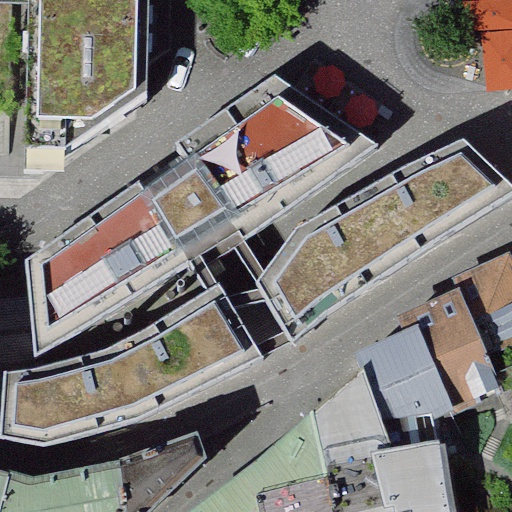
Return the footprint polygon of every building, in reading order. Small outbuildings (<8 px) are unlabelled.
[(32,184),(55,185),(158,110),(160,73),(177,62),(179,5),(158,5),(158,0),(37,0),(37,4),(32,184)] [(0,10),(0,116),(15,117),(18,11),(0,10)] [(153,185),(35,265),(27,267),(36,376),(67,366),(221,270),(318,207),(401,154),(290,77),(239,111),(177,154),(191,175),(160,196),(153,185)] [(275,280),(317,346),(511,214),(511,191),(472,153),(398,192),(275,280)] [(511,263),(463,285),(470,300),(496,363),(511,356),(511,263)] [(496,363),(470,300),(423,321),(431,339),(462,419),(488,406),(490,411),(511,403),(496,363)] [(18,304),(0,303),(0,411),(3,398),(17,397),(18,304)] [(161,426),(263,377),(215,309),(127,361),(61,377),(59,391),(14,404),(10,447),(54,459),(86,445),(161,426)] [(370,381),(400,465),(452,450),(446,426),(462,419),(431,339),(364,367),(370,381)] [(331,481),(400,465),(370,381),(320,425),(331,481)] [(336,511),(331,481),(320,425),(214,511),(336,511)] [(164,467),(125,481),(132,511),(183,511),(188,508),(223,476),(210,444),(164,467)] [(464,511),(452,450),(400,465),(331,481),(336,511),(464,511)] [(132,511),(125,481),(68,494),(22,493),(18,511),(132,511)] [(0,511),(18,511),(22,493),(0,486),(0,511)]
